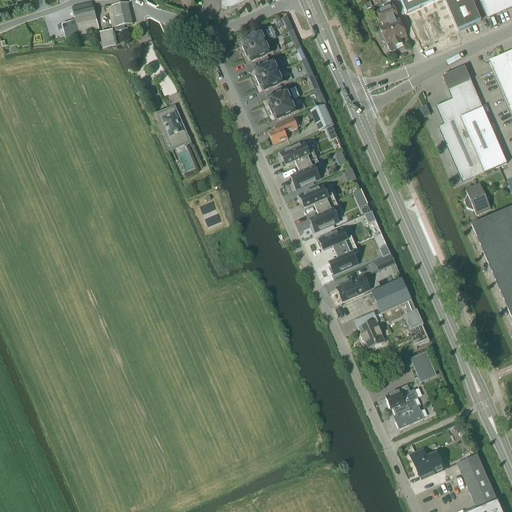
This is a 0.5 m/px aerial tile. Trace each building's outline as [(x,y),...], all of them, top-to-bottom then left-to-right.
[(226,11),(227,11),(234,7),(251,0),(223,0),(223,1),(222,1),(222,2),(221,2),(221,3),(221,4),(221,5),(221,6),(221,7),(221,8),(222,9),(223,10),(225,10),(226,11)] [(369,0),(399,0),(421,48),(435,42),(457,32),(480,22),(470,0),(366,0),(367,1),(369,0)] [(511,0),(477,0),(486,20),(511,8),(511,0)] [(64,33),(65,39),(80,35),(99,31),(91,3),(71,8),(75,21),(61,25),(64,33)] [(130,20),(127,4),(108,8),(111,21),(112,28),(113,33),(124,31),(123,26),(131,24),(130,20)] [(405,37),(398,21),(397,22),(395,17),(396,16),(392,6),(376,13),(380,23),(381,23),(383,28),(379,29),(380,31),(379,32),(378,34),(382,42),(384,43),(385,43),(389,52),(391,53),(395,51),(395,49),(394,46),(400,43),(399,40),(405,37)] [(285,14),(280,15),(282,19),(284,23),(288,21),(287,19),(286,17),(285,14)] [(263,31),(241,41),(243,46),(241,47),(244,53),(268,42),(275,39),(271,28),(263,31)] [(103,49),(115,47),(112,31),(100,33),(103,49)] [(268,42),(244,53),(246,58),(248,57),(251,63),(273,53),(268,42)] [(511,52),(488,63),(508,109),(511,118),(511,52)] [(256,82),(281,72),(276,61),(254,70),(256,75),(254,76),(256,82)] [(441,78),(447,92),(470,81),(464,68),(441,78)] [(281,72),(256,82),(259,88),(261,87),(264,92),(286,83),(281,72)] [(506,165),(470,81),(447,92),(451,100),(435,108),(443,126),(437,128),(462,184),(473,179),(506,165)] [(269,111),(294,101),(289,90),(267,99),(269,105),(267,106),(269,111)] [(294,101),(269,111),(272,117),(274,116),(276,121),(298,112),(294,101)] [(323,106),(310,112),(319,133),(333,127),(323,106)] [(424,118),(430,116),(425,106),(420,109),(424,118)] [(178,123),(171,109),(156,115),(164,133),(167,132),(169,138),(172,137),(177,148),(190,143),(181,122),(178,123)] [(287,140),(285,135),(297,130),(292,119),(279,125),(274,127),(275,132),(269,135),(271,140),(270,140),(272,145),(273,145),(274,146),(287,140)] [(308,153),(304,144),(278,155),(281,162),(283,162),(285,166),(294,162),(297,168),(316,160),(313,151),(308,153)] [(297,168),(299,175),(290,179),(292,184),(291,184),(294,191),(319,180),(315,171),(320,169),(316,160),(297,168)] [(355,179),(351,170),(345,173),(348,182),(355,179)] [(486,200),(489,198),(487,194),(484,196),(479,185),(465,191),(467,197),(465,197),(463,203),(466,210),(472,212),(473,211),(476,217),(490,210),(486,200)] [(335,203),(331,194),(327,196),(322,187),(297,198),(300,205),(302,204),(304,209),(313,205),(315,211),(318,210),(335,203)] [(360,191),(353,195),(356,202),(363,198),(360,191)] [(338,223),(334,214),(339,211),(335,203),(318,210),(315,211),(318,218),(309,222),(311,227),(310,227),(313,234),(338,223)] [(511,208),(471,226),(511,321),(511,208)] [(370,213),(364,216),(368,225),(375,222),(371,213),(370,213)] [(319,243),(317,244),(319,249),(321,249),(323,253),(332,249),(334,255),(354,246),(351,237),(346,239),(341,230),(318,241),(319,243)] [(337,261),(328,265),(330,269),(328,270),(331,275),(333,274),(333,277),(357,266),(353,257),(358,255),(354,246),(334,255),(337,261)] [(386,246),(379,250),(383,259),(390,256),(386,246)] [(384,259),(374,263),(378,273),(394,266),(395,266),(390,256),(384,259)] [(358,279),(336,289),(342,303),(364,294),(369,291),(363,277),(358,279)] [(401,279),(371,293),(381,315),(404,305),(409,316),(407,317),(411,328),(420,324),(416,313),(411,302),(401,279)] [(367,350),(384,343),(381,336),(382,336),(378,328),(376,324),(378,323),(373,313),(365,317),(368,324),(357,329),(361,335),(359,336),(362,344),(364,343),(367,350)] [(433,371),(425,353),(409,360),(417,378),(433,371)] [(393,395),(385,398),(390,410),(392,409),(396,417),(393,418),(399,431),(423,420),(417,407),(416,408),(412,401),(417,399),(413,392),(409,394),(406,387),(393,393),(393,395)] [(460,425),(454,427),(456,432),(459,433),(463,431),(460,425)] [(436,455),(426,460),(422,452),(410,457),(419,477),(433,471),(434,474),(443,471),(436,455)] [(476,510),(472,511),(501,511),(476,455),(472,457),(456,464),(476,510)]
